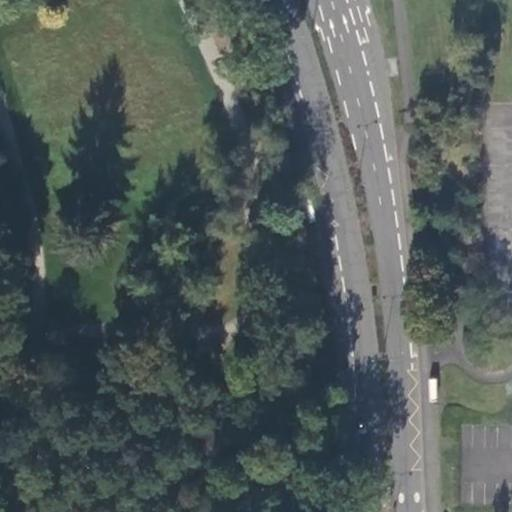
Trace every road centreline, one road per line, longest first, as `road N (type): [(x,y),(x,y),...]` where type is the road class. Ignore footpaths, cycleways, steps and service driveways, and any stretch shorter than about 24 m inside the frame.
road 1 (primary): [(285,0),(327,133),(356,275),(372,511)]
road 2 (primary): [(408,511),(393,272),(366,123)]
road 3 (primary): [(366,123),(330,0)]
road 4 (secondary): [(366,123),(364,0)]
